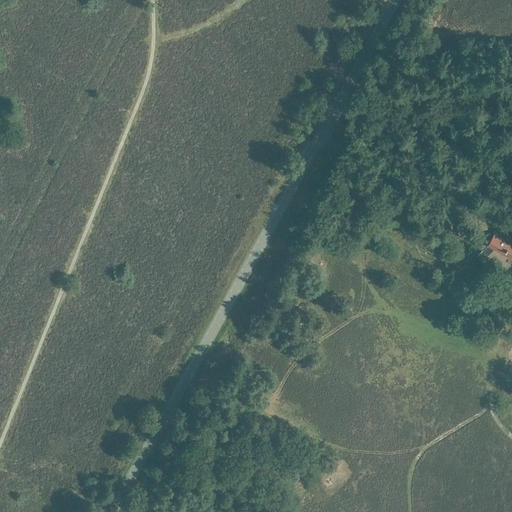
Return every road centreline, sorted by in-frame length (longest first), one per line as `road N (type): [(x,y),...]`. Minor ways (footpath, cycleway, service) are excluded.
road 1 (tertiary): [(112,511),(395,0)]
road 2 (track): [(209,511),(210,479),(235,413),(257,413),(350,451),(386,454),(422,448),(467,422)]
road 3 (track): [(361,62),(511,118)]
